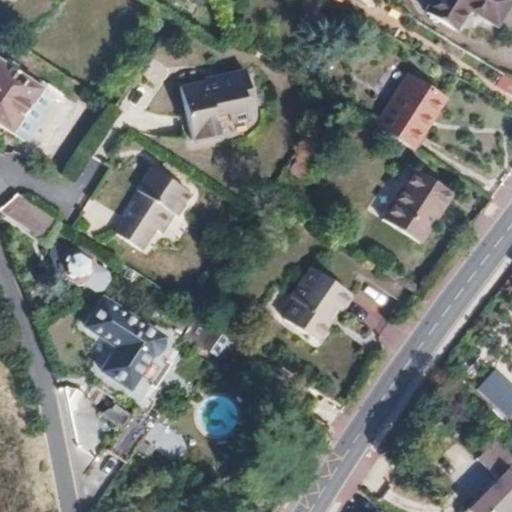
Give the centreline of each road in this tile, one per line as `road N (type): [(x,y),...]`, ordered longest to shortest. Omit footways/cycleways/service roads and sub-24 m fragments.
road 1 (secondary): [(511,223),(308,511)]
road 2 (residential): [(0,256),(38,358),(71,511)]
